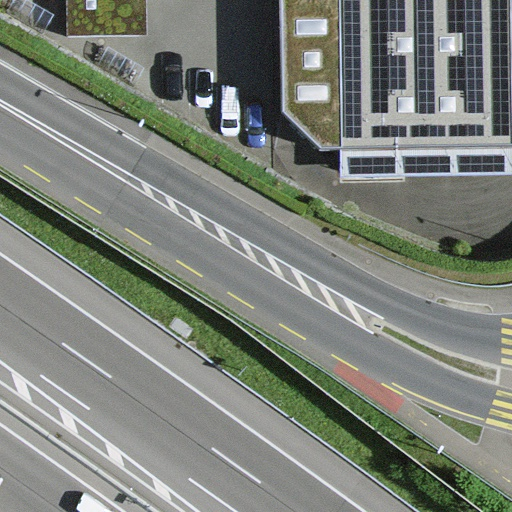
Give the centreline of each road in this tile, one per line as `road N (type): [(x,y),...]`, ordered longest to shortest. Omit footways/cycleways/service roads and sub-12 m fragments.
road 1 (primary): [(511,379),(386,329),(0,103)]
road 2 (motorway): [(277,511),(0,316)]
